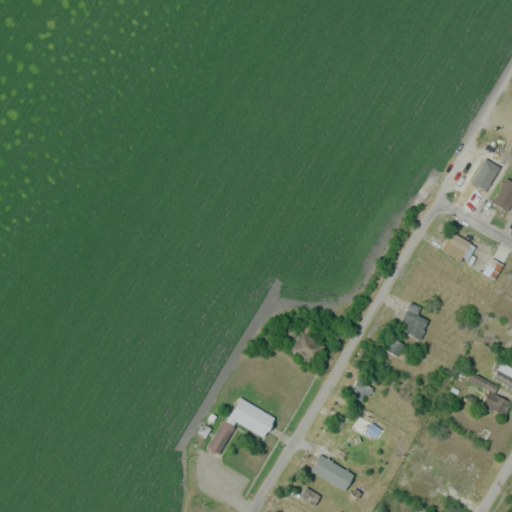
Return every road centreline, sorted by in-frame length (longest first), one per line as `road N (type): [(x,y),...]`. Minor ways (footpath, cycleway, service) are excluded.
road 1 (residential): [(259,511),(438,199)]
road 2 (residential): [(438,199),(511,67)]
